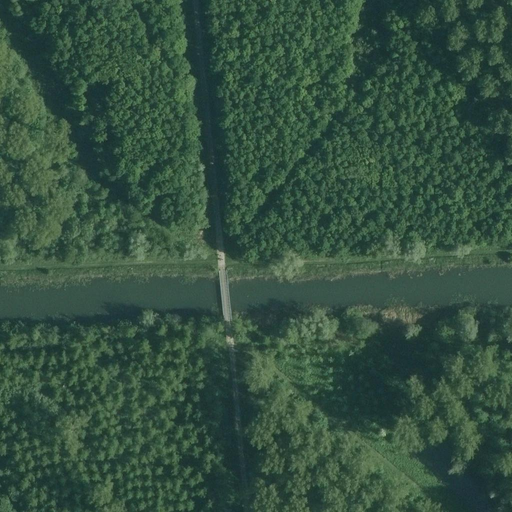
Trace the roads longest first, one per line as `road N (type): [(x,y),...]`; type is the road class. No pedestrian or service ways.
road 1 (track): [(219,240),(168,227),(91,176),(0,9)]
road 2 (track): [(235,260),(369,65),(380,32),(378,0)]
road 3 (track): [(448,511),(229,340)]
road 4 (track): [(235,260),(511,252)]
road 5 (track): [(221,260),(195,0)]
road 6 (track): [(247,511),(221,260)]
road 7 (track): [(0,268),(221,260)]
road 8 (track): [(511,159),(421,0)]
